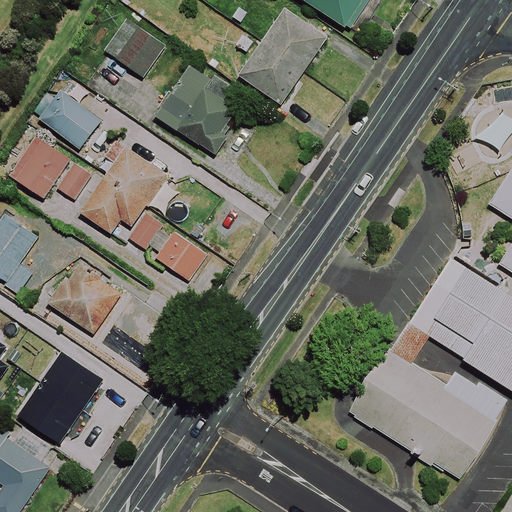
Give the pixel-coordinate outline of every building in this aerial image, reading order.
[(372,0),(301,0),(352,32),(372,0)] [(328,38),(285,10),(241,79),(284,107),(328,38)] [(163,47),(130,23),(109,53),(143,77),(163,47)] [(232,96),(193,70),(161,120),(218,157),(231,137),(224,133),(239,110),(228,102),(232,96)] [(104,119),(65,90),(43,121),(82,150),(104,119)] [(93,176),(40,140),(14,178),(47,201),(57,187),(77,200),(93,176)] [(171,179),(129,149),(83,213),(114,235),(125,220),(136,227),(171,179)] [(38,238),(6,216),(0,224),(0,277),(22,292),(34,275),(20,266),(38,238)] [(211,256),(151,216),(133,243),(193,283),(211,256)] [(125,294),(80,264),(52,306),(97,336),(125,294)] [(511,308),(451,269),(359,411),(451,471),(506,386),(511,389),(511,308)] [(28,312),(0,294),(0,337),(10,343),(28,312)] [(106,377),(65,350),(21,417),(61,444),(106,377)] [(0,481),(8,487),(0,498),(0,511),(19,511),(50,467),(0,434),(0,481)]
